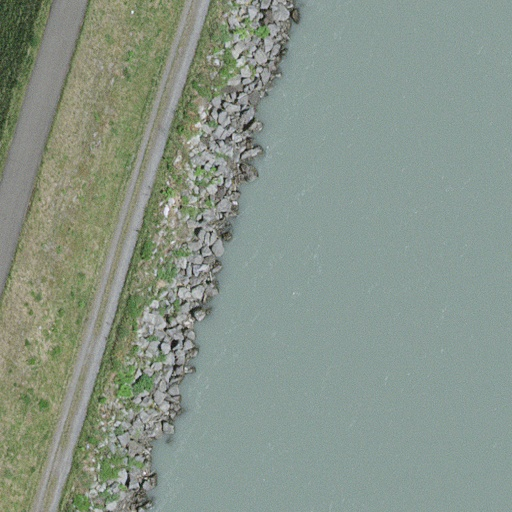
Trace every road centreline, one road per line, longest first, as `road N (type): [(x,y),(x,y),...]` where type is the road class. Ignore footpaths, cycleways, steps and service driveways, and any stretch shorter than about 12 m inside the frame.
road 1 (track): [(44,511),(197,0)]
road 2 (track): [(71,0),(0,241)]
